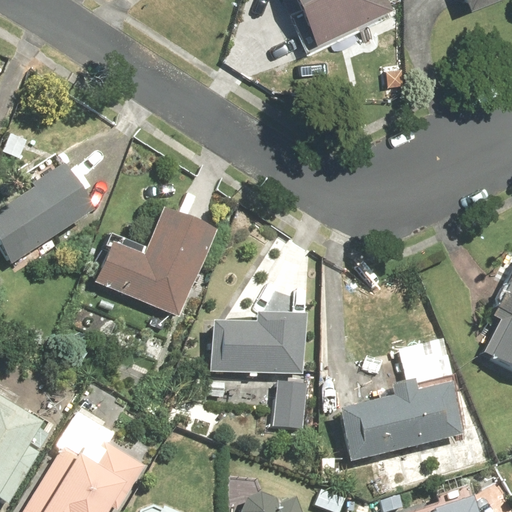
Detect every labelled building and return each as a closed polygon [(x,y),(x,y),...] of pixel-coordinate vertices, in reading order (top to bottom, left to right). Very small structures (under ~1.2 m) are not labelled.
[(380,0),(282,0),(302,45),(385,9),(380,0)] [(453,0),(457,11),(486,0),(453,0)] [(20,194),(0,207),(0,265),(3,271),(83,217),(51,169),(18,191),(20,194)] [(173,319),(202,236),(149,217),(134,260),(100,248),(86,288),(173,319)] [(511,293),(496,286),(480,321),(489,326),(472,362),(511,380),(511,293)] [(202,326),(201,375),(294,377),(296,320),(244,319),(244,327),(202,326)] [(269,386),(269,389),(222,388),(222,380),(203,379),(202,409),(269,411),(268,428),(300,429),(301,387),(269,386)] [(330,414),(342,465),(454,439),(442,388),(405,396),(403,385),(379,391),(381,402),(330,414)] [(0,511),(45,438),(0,410),(0,511)] [(82,466),(56,451),(18,511),(102,511),(103,511),(102,511),(113,511),(139,470),(96,444),(82,466)] [(288,511),(284,502),(267,509),(265,503),(250,497),(238,503),(233,511),(288,511)] [(460,511),(457,503),(430,511),(460,511)]
